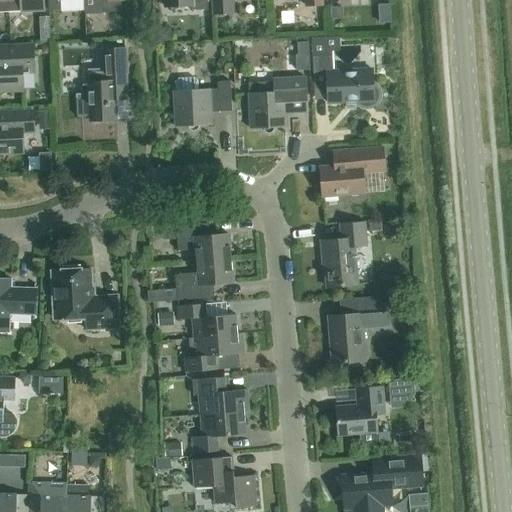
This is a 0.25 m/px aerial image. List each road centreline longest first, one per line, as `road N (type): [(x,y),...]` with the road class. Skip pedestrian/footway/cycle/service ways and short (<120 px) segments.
road 1 (residential): [(300,511),(278,241),(259,191),(228,178),(176,177),(22,229),(0,228)]
road 2 (tertiary): [(503,511),(455,0)]
